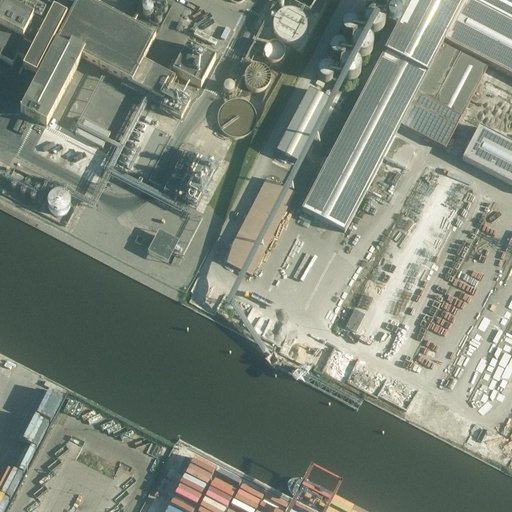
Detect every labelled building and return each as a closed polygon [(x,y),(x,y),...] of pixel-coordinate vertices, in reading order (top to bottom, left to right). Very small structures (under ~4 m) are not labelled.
[(174,80),(142,63),(159,30),(140,20),(136,29),(79,0),(21,113),(46,126),(81,59),(163,102),(159,110),(181,121),(190,104),(168,92),(174,80)] [(164,10),(170,1),(167,0),(161,0),(158,6),(164,10)] [(310,88),(271,162),(293,173),(312,137),(334,149),(301,211),(345,234),(367,191),(388,202),(406,169),(384,158),(400,127),(445,151),(490,65),(511,76),(511,0),(382,0),(374,17),(365,33),(357,29),(356,31),(355,33),(363,37),(362,37),(360,37),(359,38),(356,39),(354,40),(353,42),(352,43),(351,46),(351,47),(351,49),(351,50),(352,52),(352,54),(353,55),(353,56),(346,52),(345,54),(344,56),(351,60),(341,78),(334,75),(333,77),(332,78),(340,82),(331,99),(310,88)] [(281,0),(281,1),(311,15),(318,0),(281,0)] [(32,1),(23,17),(12,12),(11,13),(0,7),(0,53),(2,54),(0,59),(0,60),(13,68),(24,46),(34,52),(45,29),(54,11),(32,1)] [(356,30),(357,27),(356,25),(355,23),(353,21),(350,20),(347,21),(344,22),(343,25),(342,27),(343,30),(344,32),(346,34),(349,35),(352,34),(354,33),(356,30)] [(283,37),(274,49),(287,59),(296,46),(283,37)] [(345,54),(346,51),(345,47),(343,45),(341,44),(339,43),(336,44),(333,45),(332,47),(331,50),(332,53),(333,56),(336,57),(338,58),(341,57),(343,56),(345,54)] [(333,75),(334,73),(333,70),(332,68),(330,66),(327,66),(324,66),(322,67),(320,70),(319,73),(320,75),(321,78),(323,79),(326,80),(329,80),(332,78),(333,75)] [(274,85),(274,82),(274,78),(273,76),(271,74),(270,73),(267,71),(263,70),(259,70),(257,71),(253,73),(252,75),(250,78),(250,80),(249,82),(249,84),(250,87),(251,89),(253,91),(254,92),(257,94),(261,95),(264,95),(266,94),(268,93),(271,91),(273,87),(274,85)] [(243,84),(244,81),(243,78),(242,76),(240,75),(238,74),(235,75),(233,76),(231,78),(231,80),(231,83),(232,85),(234,87),(237,87),(240,87),(242,86),(243,84)] [(235,99),(235,96),(235,93),(233,91),(231,90),(229,90),(226,90),(224,91),(223,94),(222,96),(223,99),(224,101),(226,102),(229,103),(231,102),(234,101),(235,99)] [(260,126),(260,123),(260,119),(259,115),(257,112),(255,109),(252,107),(249,105),(246,104),(242,104),(237,104),(234,105),(232,107),(228,109),(226,112),(224,115),(223,119),(223,122),(223,126),(224,129),(225,132),(227,135),(230,138),(232,139),(236,141),(240,141),(244,141),(247,141),(252,139),(255,136),(257,133),(259,130),(260,126)] [(85,116),(108,128),(113,118),(90,105),(85,116)] [(110,135),(84,122),(76,137),(102,150),(110,135)] [(462,161),(511,186),(511,145),(479,129),(462,161)] [(118,163),(131,170),(142,149),(129,142),(118,163)] [(273,174),(234,261),(246,266),(241,278),(248,281),(253,269),(263,273),(286,222),(283,221),(299,186),(273,174)] [(190,236),(171,226),(159,247),(179,257),(190,236)] [(504,338),(505,322),(491,316),(486,315),(475,338),(475,342),(471,349),(474,351),(474,359),(472,361),(472,367),(467,366),(466,375),(471,376),(483,381),(504,338)] [(60,402),(56,416),(64,419),(68,405),(60,402)] [(11,511),(23,490),(17,488),(5,511),(11,511)]
